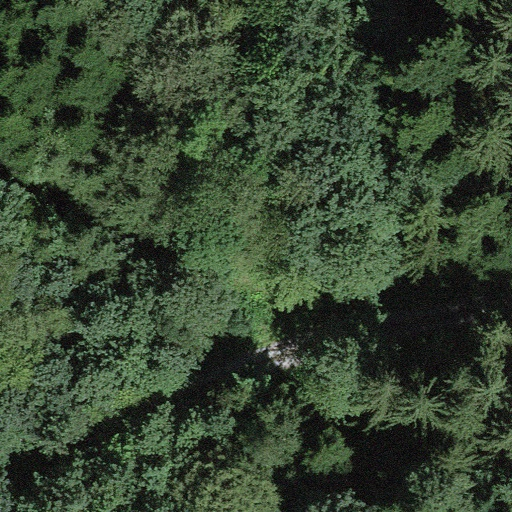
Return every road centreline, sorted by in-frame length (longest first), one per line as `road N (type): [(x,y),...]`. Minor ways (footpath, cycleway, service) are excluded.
road 1 (track): [(315,334),(195,378),(125,417),(11,511)]
road 2 (track): [(511,300),(315,334)]
